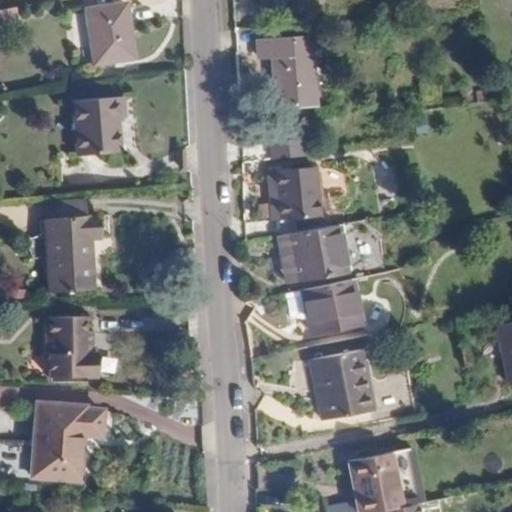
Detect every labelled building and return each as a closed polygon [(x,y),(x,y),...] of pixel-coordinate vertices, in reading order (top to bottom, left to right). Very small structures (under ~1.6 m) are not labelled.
[(63,11),(66,31),(127,21),(124,1),(63,11)] [(127,21),(66,31),(71,58),(133,48),(127,21)] [(133,48),(71,58),(73,66),(134,55),(133,48)] [(279,95),(316,92),(313,56),(263,62),(263,78),(278,78),(279,95)] [(282,128),(320,125),(316,92),(279,95),(282,128)] [(127,94),(77,97),(79,148),(122,146),(121,115),(127,115),(127,94)] [(246,149),(248,164),(277,162),(277,147),(246,149)] [(277,175),(279,194),(323,189),(321,169),(277,175)] [(323,189),(279,194),(283,221),(327,217),(323,189)] [(52,210),(52,219),(102,215),(102,207),(52,210)] [(52,219),(52,237),(94,234),(94,228),(103,228),(102,215),(52,219)] [(346,229),(286,235),(289,255),(298,255),(301,279),(351,274),(346,229)] [(94,234),(52,237),(52,280),(94,279),(94,234)] [(363,281),(297,289),(298,313),(317,318),(318,334),(367,328),(363,281)] [(121,302),(78,303),(78,338),(82,338),(83,364),(127,364),(125,335),(123,335),(121,302)] [(511,325),(498,329),(511,386),(511,325)] [(360,354),(313,364),(326,425),(372,415),(360,354)] [(123,399),(77,398),(73,470),(122,472),(123,429),(138,429),(140,402),(123,403),(123,399)] [(381,511),(402,508),(416,504),(406,448),(364,457),(374,511),(381,511)] [(325,511),(350,511),(348,500),(325,504),(325,511)] [(441,511),(439,500),(416,504),(402,508),(403,511),(441,511)]
